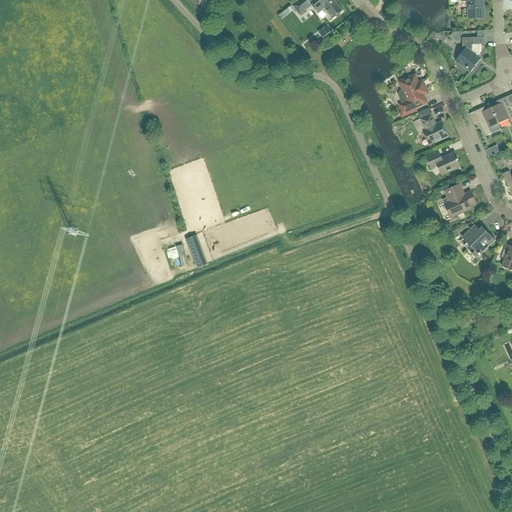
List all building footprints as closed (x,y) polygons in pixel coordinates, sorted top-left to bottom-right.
[(299,0),(297,2),(293,6),(300,15),(312,5),(319,13),(325,9),(332,19),(335,17),(337,17),(340,15),(340,12),(343,11),(334,0),(299,0)] [(468,1),(469,19),(484,18),(483,0),(462,0),(462,1),(468,1)] [(477,65),(479,62),(477,61),(483,52),(483,45),(485,45),(485,37),(466,38),(466,48),(456,62),(458,64),(458,65),(458,67),(459,68),(461,68),(462,68),(463,67),(471,73),(473,70),(474,70),(476,70),(477,69),(478,68),(478,66),(477,65)] [(418,112),(416,108),(424,104),(421,96),(426,94),(425,91),(427,90),(423,81),(418,83),(415,75),(399,82),(403,90),(399,92),(398,94),(402,103),(398,104),(401,110),(398,111),(402,119),(418,112)] [(498,105),(492,108),(499,124),(509,119),(511,125),(511,124),(511,109),(506,97),(497,102),(498,105)] [(499,124),(492,108),(486,111),(484,107),(474,112),(486,137),(492,134),(490,128),(499,124)] [(421,112),(424,118),(414,122),(418,133),(423,131),(429,145),(448,136),(442,123),(435,125),(434,123),(435,122),(428,108),(421,112)] [(461,167),(458,161),(459,160),(455,152),(442,158),(439,151),(426,157),(431,169),(438,166),(442,176),(461,167)] [(511,176),(511,177),(509,171),(503,174),(511,195),(511,176)] [(461,184),(458,185),(445,191),(447,197),(442,200),(451,218),(471,209),(470,207),(476,204),(471,192),(465,194),(461,184)] [(469,227),(467,223),(450,233),(453,238),(459,235),(457,233),(469,227)] [(495,240),(483,228),(480,231),(475,226),(463,238),(468,243),(464,246),(476,258),(480,255),(480,256),(482,254),(481,254),(495,240)] [(196,242),(188,245),(197,266),(204,264),(196,242)] [(511,270),(511,246),(506,244),(501,258),(505,259),(502,267),(511,270)]
